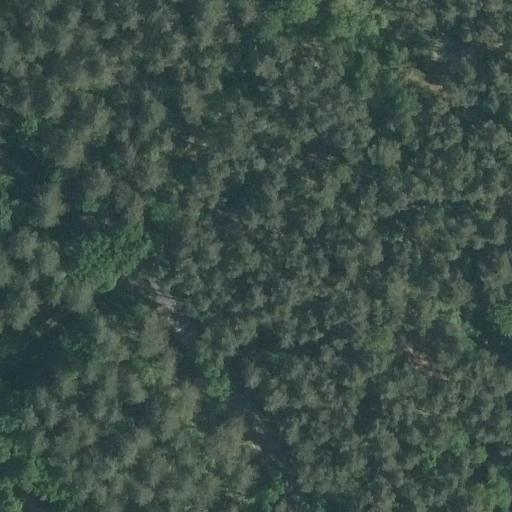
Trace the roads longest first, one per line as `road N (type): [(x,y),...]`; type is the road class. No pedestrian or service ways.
road 1 (tertiary): [(314,511),(0,91)]
road 2 (track): [(129,259),(0,353)]
